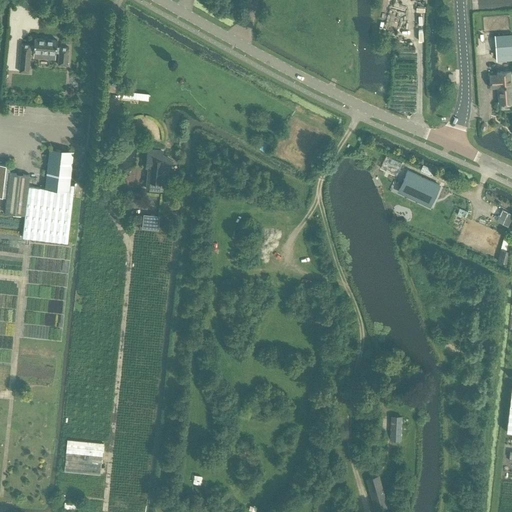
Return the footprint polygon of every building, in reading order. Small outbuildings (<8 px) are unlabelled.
[(511,33),(495,35),(496,55),(511,54),(511,33)] [(57,48),(57,41),(34,39),(34,46),(31,46),(31,45),(22,45),(20,73),(29,73),(31,52),(59,54),(58,66),(68,66),(69,48),(60,48),(57,48)] [(496,71),(497,75),(489,75),(489,88),(497,87),(498,104),(511,103),(509,71),(496,71)] [(123,91),(122,97),(123,97),(149,100),(149,94),(124,91),(123,91)] [(50,149),(45,189),(68,192),(69,185),(74,152),(50,149)] [(146,188),(162,190),(164,168),(171,169),(171,165),(173,166),(173,164),(171,163),(172,160),(161,154),(162,151),(147,150),(146,167),(149,167),(149,173),(148,173),(146,188)] [(5,213),(25,216),(28,187),(30,175),(9,173),(10,169),(6,168),(6,166),(0,164),(0,197),(6,198),(5,213)] [(406,172),(398,190),(430,204),(438,186),(406,172)] [(28,187),(25,216),(22,238),(67,243),(74,186),(69,185),(68,192),(45,189),(28,187)] [(459,209),(457,215),(465,218),(468,213),(459,209)] [(501,210),(496,220),(507,226),(511,215),(511,214),(501,209),(501,210)] [(143,216),(141,230),(157,232),(159,218),(143,216)] [(511,239),(509,238),(505,250),(502,261),(507,263),(510,251),(511,243),(511,239)] [(390,441),(400,442),(401,417),(391,417),(390,441)] [(64,471),(99,474),(103,443),(67,439),(64,471)] [(378,477),(370,479),(378,508),(386,506),(378,477)]
